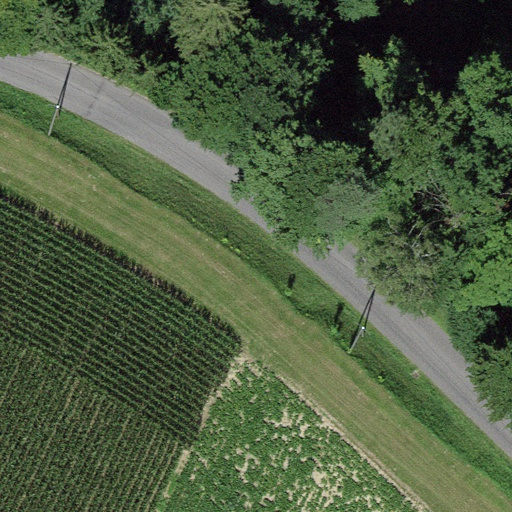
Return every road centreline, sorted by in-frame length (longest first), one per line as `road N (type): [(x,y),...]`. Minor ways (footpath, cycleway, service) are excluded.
road 1 (unclassified): [(0,61),(77,88),(251,191),(415,326),(511,425)]
road 2 (track): [(265,0),(320,21),(355,23),(436,0)]
